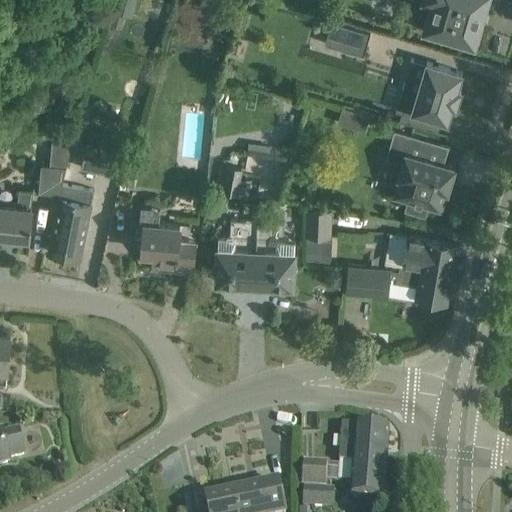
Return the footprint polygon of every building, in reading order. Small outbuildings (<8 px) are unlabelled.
[(115,0),(113,12),(126,16),(130,0),(115,0)] [(436,0),(428,28),(428,30),(430,30),(431,34),(438,36),(441,34),(474,43),(475,38),(478,36),(481,29),(479,26),(486,0),(436,0)] [(332,21),(325,43),(349,50),(363,55),(370,32),(332,21)] [(163,49),(165,39),(158,37),(155,47),(163,49)] [(427,63),(418,92),(409,89),(402,112),(399,120),(420,127),(424,113),(445,120),(447,121),(448,119),(447,119),(452,105),(456,106),(456,104),(460,90),(461,90),(461,88),(459,88),(457,87),(461,73),(462,71),(460,71),(429,62),(429,61),(427,61),(427,63)] [(343,107),(338,122),(364,129),(368,114),(343,107)] [(90,127),(82,168),(123,176),(129,147),(100,141),(102,130),(90,127)] [(393,195),(409,200),(407,208),(424,214),(427,205),(440,209),(445,192),(447,193),(455,166),(427,157),(432,141),(394,129),(389,148),(404,152),(396,177),(398,177),(393,195)] [(75,135),(53,134),(50,165),(41,164),(37,191),(53,193),(53,192),(58,193),(61,183),(63,184),(75,135)] [(270,146),(248,142),(247,152),(246,155),(267,158),(268,158),(270,146)] [(136,156),(129,155),(125,174),(124,177),(122,182),(129,184),(136,156)] [(243,167),(221,163),(217,185),(223,187),(222,192),(230,194),(230,197),(249,200),(252,179),(241,178),(243,167)] [(53,232),(49,252),(79,258),(93,189),(63,184),(61,183),(58,193),(57,196),(61,197),(53,232)] [(0,234),(29,238),(31,218),(33,191),(20,189),(18,205),(0,203),(0,234)] [(215,199),(205,199),(204,212),(214,213),(215,199)] [(192,269),(194,249),(195,237),(190,237),(190,225),(180,224),(158,222),(159,207),(141,206),(140,221),(144,221),(141,252),(154,253),(153,258),(160,259),(160,266),(192,269)] [(332,209),(306,208),(305,236),(320,236),(331,237),(332,209)] [(233,288),(254,289),(257,221),(231,220),(230,236),(219,235),(218,245),(216,244),(214,284),(233,285),(233,288)] [(257,221),(254,289),(276,289),(276,287),(296,288),(298,248),(295,248),(295,238),(284,238),(285,222),(257,221)] [(420,265),(420,263),(453,269),(457,244),(437,241),(412,236),(408,235),(403,261),(407,262),(420,265)] [(305,236),(304,263),(319,263),(319,240),(320,236),(305,236)] [(447,303),(453,269),(420,263),(420,265),(419,268),(399,265),(399,268),(348,263),(346,288),(389,292),(390,278),(418,283),(415,298),(447,303)] [(368,334),(356,333),(354,354),(367,355),(368,334)] [(0,375),(6,376),(9,355),(10,335),(0,334),(0,375)] [(340,462),(352,463),(353,460),(385,462),(388,428),(342,425),(340,462)] [(0,464),(9,463),(9,461),(8,458),(23,455),(18,430),(3,433),(2,431),(0,431),(0,464)] [(353,460),(352,463),(350,497),(382,500),(385,462),(353,460)] [(326,487),(326,485),(327,465),(303,463),(302,485),(326,487)] [(261,487),(233,493),(236,511),(284,511),(278,484),(272,485),(272,486),(261,488),(261,487)] [(303,489),(302,508),(332,510),(333,491),(303,489)] [(236,511),(233,493),(205,499),(208,511),(236,511)]
